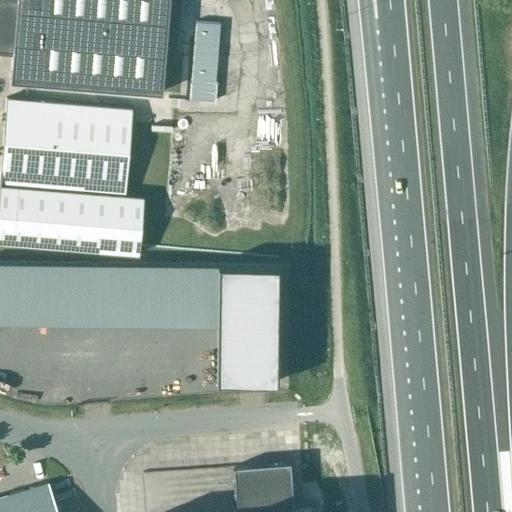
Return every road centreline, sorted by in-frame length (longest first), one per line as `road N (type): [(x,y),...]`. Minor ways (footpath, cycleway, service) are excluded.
road 1 (motorway): [(489,511),(443,0)]
road 2 (motorway): [(395,66),(434,511)]
road 3 (unclassified): [(368,511),(336,448),(276,415),(95,432)]
